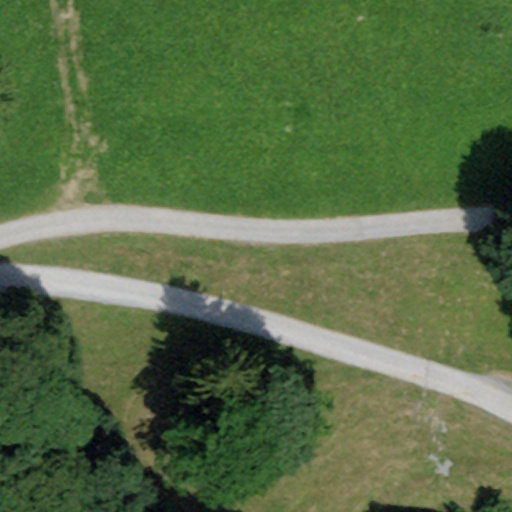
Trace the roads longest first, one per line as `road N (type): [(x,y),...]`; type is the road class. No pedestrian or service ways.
road 1 (residential): [(511,407),(182,295),(0,276)]
road 2 (unclassified): [(0,234),(56,220),(308,228),(511,214)]
